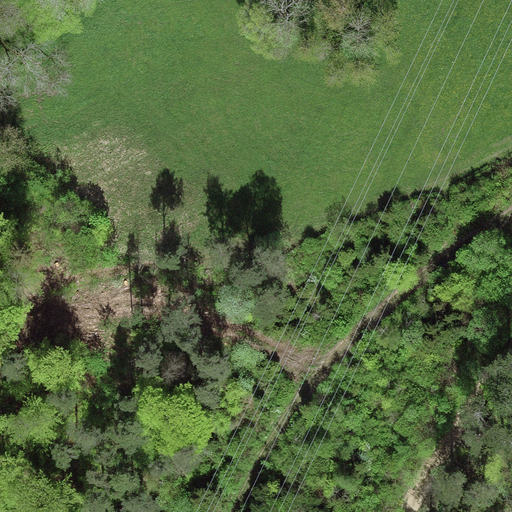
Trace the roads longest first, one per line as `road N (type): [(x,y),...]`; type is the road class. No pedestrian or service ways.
road 1 (track): [(511,144),(295,237),(64,280),(0,307)]
road 2 (track): [(234,511),(289,413),(357,331),(511,212)]
road 3 (track): [(511,351),(462,416),(407,511)]
